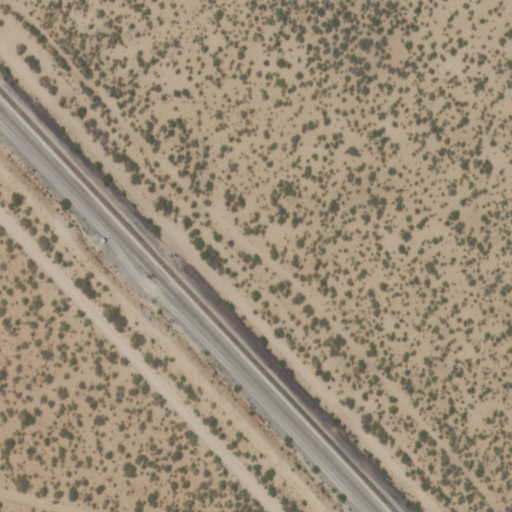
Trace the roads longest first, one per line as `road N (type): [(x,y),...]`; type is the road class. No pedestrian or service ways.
road 1 (track): [(500,511),(276,255),(117,113),(11,0)]
road 2 (residential): [(275,511),(0,218)]
